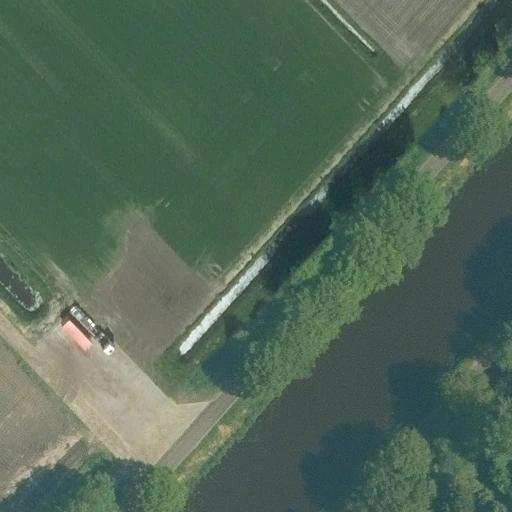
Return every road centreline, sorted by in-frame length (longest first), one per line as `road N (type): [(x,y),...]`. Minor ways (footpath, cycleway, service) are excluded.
road 1 (unclassified): [(130,511),(511,83)]
road 2 (track): [(0,297),(179,457)]
road 3 (tertiary): [(361,511),(511,342)]
